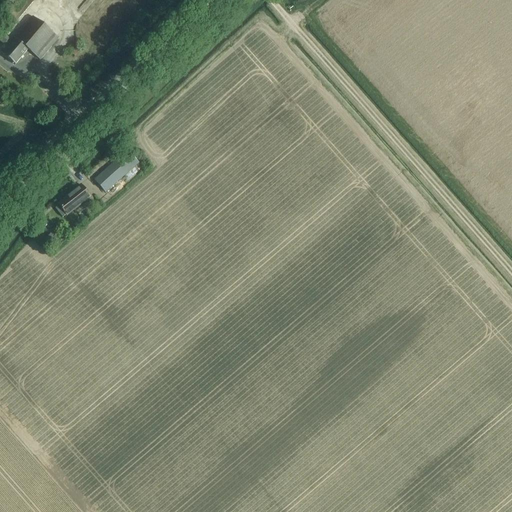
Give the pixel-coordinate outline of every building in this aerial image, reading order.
[(15,23),(34,0),(21,0),(7,17),(15,23)] [(40,60),(58,38),(32,16),(11,41),(0,32),(0,35),(1,36),(0,36),(0,42),(7,48),(2,53),(15,65),(27,50),(40,60)] [(74,57),(82,49),(76,43),(68,51),(74,57)] [(111,193),(129,178),(128,177),(138,168),(135,164),(138,161),(128,150),(94,180),(104,191),(107,189),(111,193)] [(88,194),(81,185),(73,191),(73,190),(64,197),(66,199),(55,208),(63,218),(74,209),(73,207),(88,194)]
